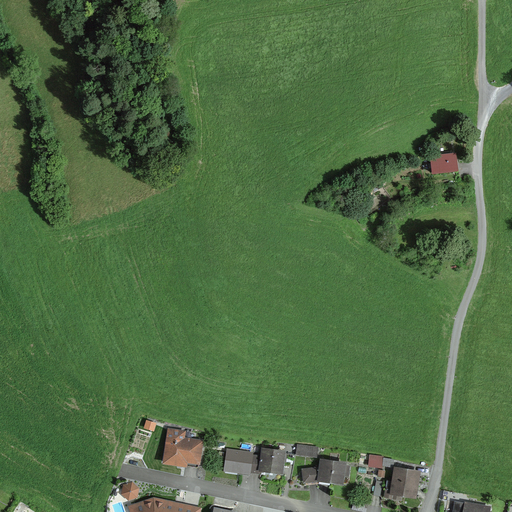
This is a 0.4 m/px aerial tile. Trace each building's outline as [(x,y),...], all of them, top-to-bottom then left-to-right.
[(430,157),(432,174),(449,172),(448,167),(453,167),(451,155),(430,157)] [(168,430),(163,463),(178,465),(179,461),(198,463),(201,442),(182,439),(183,433),(168,430)] [(295,454),(310,456),(311,447),(297,445),(295,454)] [(260,473),(261,469),(280,472),(281,466),(282,459),(283,453),(263,450),(261,457),(251,456),(249,471),(260,473)] [(249,471),(251,456),(227,452),(225,468),(249,471)] [(319,484),(319,480),(340,483),(341,475),(346,475),(347,467),(343,466),(343,464),(321,461),(320,469),(303,471),(304,485),(318,484),(319,484)] [(393,490),(385,488),(384,498),(399,500),(400,493),(412,495),(416,475),(396,472),(393,490)] [(382,482),(375,481),(372,496),(380,497),(382,482)] [(131,484),(123,486),(121,494),(128,500),(135,497),(137,489),(131,484)] [(195,511),(196,511),(153,502),(131,509),(132,511),(195,511)] [(364,511),(366,504),(353,502),(352,509),(364,511)] [(488,511),(489,509),(454,502),(452,511),(488,511)]
